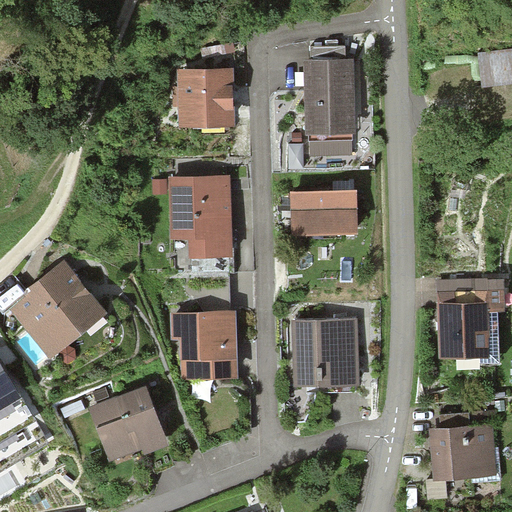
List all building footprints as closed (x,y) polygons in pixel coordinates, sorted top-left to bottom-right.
[(311,61),(346,61),(346,46),(311,46),(311,61)] [(511,50),(478,53),(482,87),(511,84),(511,50)] [(306,85),(306,139),(310,139),(352,138),(356,138),(355,61),(346,61),(311,61),(305,62),(306,85)] [(178,73),(179,130),(236,130),(236,72),(203,73),(178,73)] [(352,138),(310,139),(310,156),(352,156),(352,138)] [(231,177),(170,179),(170,180),(170,196),(172,242),(189,242),(190,261),(234,259),(234,240),(231,177)] [(170,180),(153,181),(153,196),(170,196),(170,180)] [(291,203),(292,241),(358,240),(358,195),(291,196),(291,203)] [(51,355),(108,305),(72,264),(65,255),(28,287),(31,290),(10,308),(51,355)] [(437,276),(437,297),(487,296),(487,304),(488,304),(489,305),(499,305),(505,305),(504,274),(437,276)] [(487,296),(437,297),(438,307),(439,354),(480,352),(479,350),(490,350),(489,305),(488,304),(487,304),(487,296)] [(236,305),(170,307),(170,333),(179,333),(180,372),(237,371),(236,323),(236,305)] [(500,359),(499,305),(489,305),(490,350),(479,350),(480,352),(480,362),(487,359),(500,359)] [(293,316),(294,380),(361,379),(359,314),(324,315),(293,316)] [(0,466),(49,438),(0,354),(0,466)] [(147,379),(89,402),(111,458),(144,444),(145,447),(170,437),(159,410),(147,379)] [(496,406),(483,407),(484,419),(493,419),(493,422),(497,422),(496,406)] [(483,407),(453,410),(454,422),(484,419),(483,407)] [(454,422),(429,424),(431,447),(433,475),(433,476),(446,475),(497,471),(493,422),(493,419),(484,419),(454,422)] [(433,475),(426,476),(428,496),(448,494),(446,475),(433,476),(433,475)]
